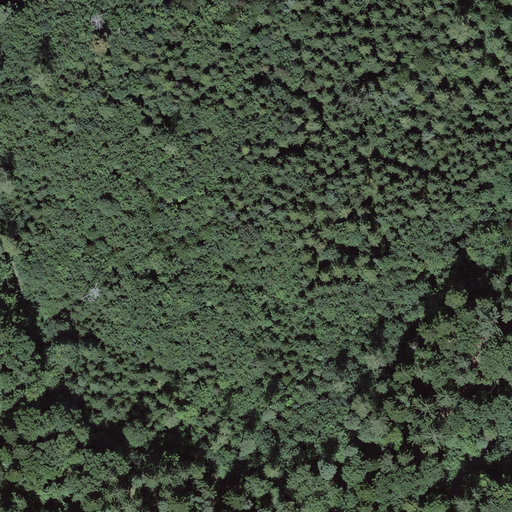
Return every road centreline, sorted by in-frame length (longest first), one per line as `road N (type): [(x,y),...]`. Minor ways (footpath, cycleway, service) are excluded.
road 1 (track): [(0,421),(34,401),(41,380),(0,233)]
road 2 (unclassified): [(437,511),(511,415)]
